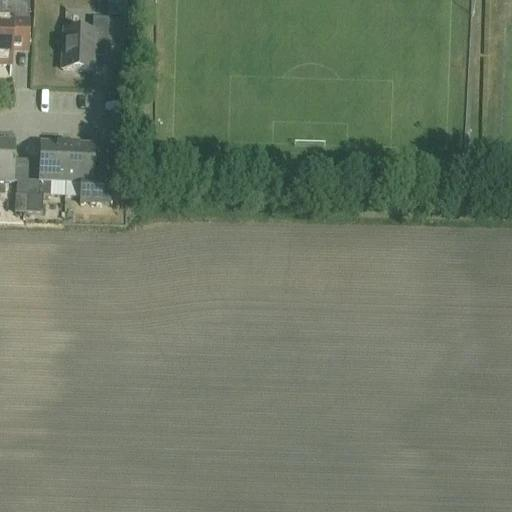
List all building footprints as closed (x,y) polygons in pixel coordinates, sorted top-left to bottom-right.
[(27,58),(29,23),(29,0),(0,0),(0,67),(11,67),(11,58),(27,58)] [(122,37),(125,14),(114,13),(112,36),(122,37)] [(106,47),(107,22),(94,21),(94,33),(64,32),(63,72),(93,73),(94,46),(106,47)] [(15,145),(0,143),(0,198),(4,199),(4,185),(13,185),(15,145)] [(39,192),(27,191),(26,215),(42,216),(43,198),(50,198),(50,184),(65,185),(67,147),(41,146),(39,192)] [(67,147),(65,185),(80,186),(79,205),(102,206),(104,181),(92,181),(93,148),(67,147)]
